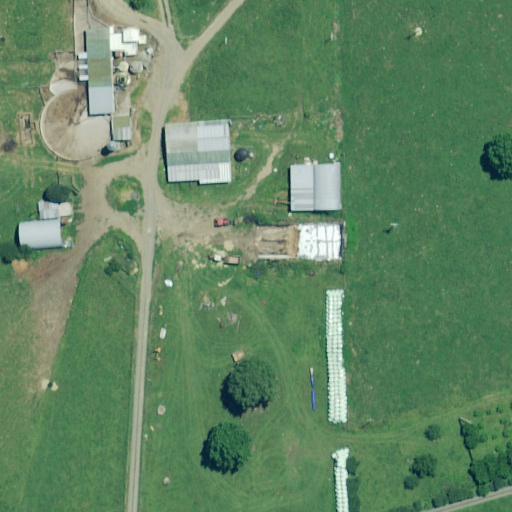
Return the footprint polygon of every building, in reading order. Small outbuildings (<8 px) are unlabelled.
[(115,114),(113,52),(117,52),(118,58),(125,58),(124,51),(128,51),(128,57),(139,56),(139,44),(123,45),(122,28),(89,29),(92,115),(115,114)] [(142,30),(127,29),(126,41),(148,43),(148,38),(141,38),(142,30)] [(116,134),(116,140),(133,141),(134,118),(114,117),(114,134),(116,134)] [(232,163),(230,122),(169,125),(171,182),(203,181),(203,185),(208,185),(208,180),(222,179),(222,164),(232,163)] [(340,211),(340,167),(319,167),(319,164),(298,164),(298,167),(294,167),(294,211),(340,211)] [(56,217),(54,201),(39,202),(41,219),(56,217)] [(64,244),(63,222),(23,224),(24,246),(64,244)]
